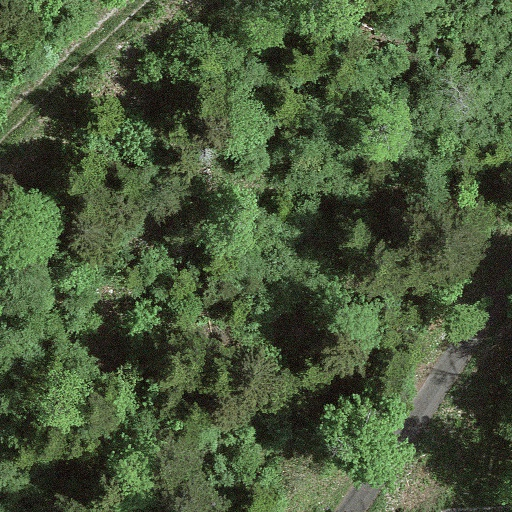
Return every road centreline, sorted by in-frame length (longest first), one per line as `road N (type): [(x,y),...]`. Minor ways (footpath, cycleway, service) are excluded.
road 1 (unclassified): [(348,511),(511,281)]
road 2 (track): [(142,0),(0,122)]
